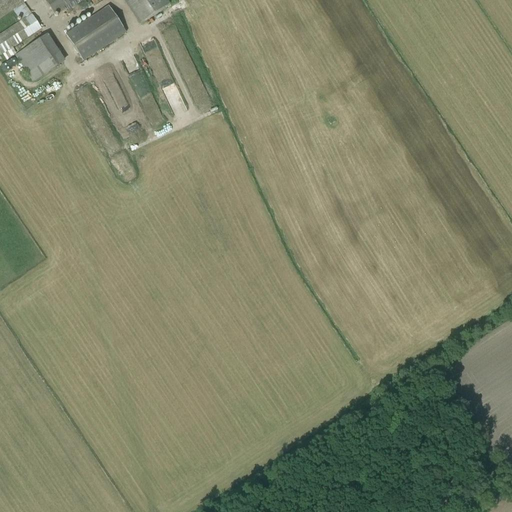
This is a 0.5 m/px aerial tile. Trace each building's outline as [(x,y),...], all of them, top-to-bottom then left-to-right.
[(0,0),(0,19),(23,4),(20,0),(0,0)] [(73,0),(44,0),(44,1),(53,14),(57,11),(59,14),(65,10),(63,7),(73,0)] [(124,0),(141,24),(170,4),(167,0),(124,0)] [(65,35),(83,61),(126,33),(108,6),(65,35)] [(41,30),(31,15),(0,34),(0,55),(0,56),(3,55),(6,60),(15,53),(12,48),(41,30)] [(65,62),(47,34),(15,56),(32,82),(65,62)]
